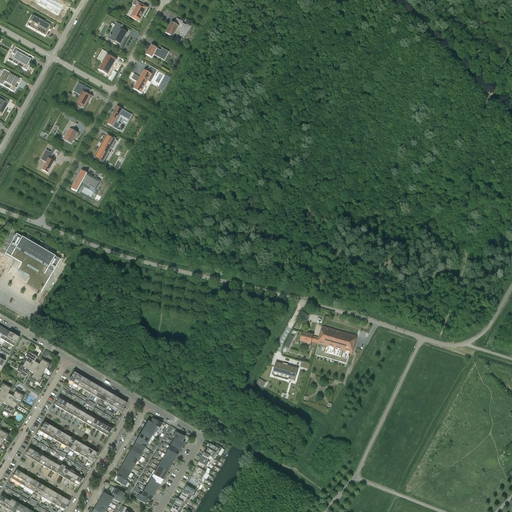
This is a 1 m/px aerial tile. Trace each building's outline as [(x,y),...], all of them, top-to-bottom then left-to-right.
[(37,0),(40,1),(38,4),(45,8),(47,6),(52,9),(51,11),(58,15),(63,6),(52,0),(52,1),(51,0),(37,0)] [(136,6),(130,17),(140,23),(148,8),(143,6),(146,0),(135,0),(133,4),(136,6)] [(48,28),(49,29),(51,26),(50,25),(52,22),(46,19),(44,22),(36,18),(33,16),(30,21),(33,23),(31,26),(34,28),(36,30),(41,32),(45,35),(47,30),(48,28)] [(165,33),(173,38),(177,30),(186,35),(190,27),(187,24),(186,25),(182,23),(183,22),(177,19),(174,24),(171,22),(165,33)] [(122,25),(117,23),(113,30),(114,30),(111,36),(110,37),(109,39),(120,45),(127,33),(120,29),(122,25)] [(151,45),(146,55),(152,58),(154,55),(164,61),(169,52),(162,48),(161,51),(151,45)] [(29,55),(15,47),(11,53),(15,55),(12,59),(13,60),(12,63),(17,66),(19,63),(23,66),(22,68),(26,71),(30,64),(29,63),(31,60),(27,58),(29,55)] [(99,70),(108,76),(117,60),(111,57),(112,57),(103,52),(99,59),(103,62),(99,70)] [(144,71),(134,90),(141,94),(152,75),(154,77),(158,71),(150,66),(147,72),(144,71)] [(9,90),(12,92),(17,83),(19,84),(22,80),(4,70),(0,76),(0,84),(3,86),(5,83),(11,86),(9,90)] [(91,90),(78,83),(75,89),(79,92),(78,94),(81,96),(77,104),(85,108),(91,97),(89,95),(91,90)] [(0,113),(1,114),(8,102),(0,97),(0,113)] [(114,128),(117,130),(120,124),(116,122),(120,114),(130,119),(132,115),(123,110),(117,107),(113,115),(107,124),(114,128)] [(65,130),(69,132),(64,140),(71,145),(78,133),(74,131),(77,125),(70,121),(65,130)] [(108,136),(95,158),(105,164),(111,154),(108,152),(110,148),(113,150),(118,142),(108,136)] [(42,170),(48,174),(55,162),(50,159),(56,150),(53,148),(51,153),(46,150),(41,160),(46,163),(42,170)] [(81,171),(71,189),(77,192),(82,182),(95,189),(100,181),(81,171)] [(8,273),(26,283),(41,292),(44,287),(60,260),(49,253),(48,254),(15,235),(4,254),(15,261),(8,273)] [(319,338),(317,343),(317,344),(319,345),(318,348),(317,348),(315,355),(347,364),(349,357),(348,356),(349,354),(351,354),(356,337),(322,327),(319,338)] [(10,333),(5,330),(0,339),(5,342),(10,333)] [(9,344),(14,335),(10,333),(5,342),(9,344)] [(311,342),(317,343),(319,338),(313,337),(313,336),(302,333),(300,341),(300,343),(304,344),(304,343),(311,344),(311,342)] [(19,338),(14,335),(9,344),(8,346),(13,348),(19,338)] [(34,362),(37,357),(36,357),(37,356),(33,354),(32,355),(29,352),(26,358),(27,358),(34,362)] [(25,363),(34,368),(37,363),(34,362),(27,358),(25,363)] [(45,369),(47,370),(50,365),(46,363),(47,362),(43,359),(42,360),(39,365),(45,369)] [(276,362),(273,371),(291,376),(291,374),(293,374),(296,374),(298,368),(276,362)] [(31,373),(34,368),(25,363),(22,367),(29,371),(31,373)] [(37,363),(34,368),(43,373),(45,369),(39,365),(37,363)] [(22,367),(21,366),(18,371),(22,373),(21,374),(25,377),(26,376),(29,371),(22,367)] [(31,373),(33,374),(34,374),(40,378),(41,377),(43,373),(34,368),(31,373)] [(67,381),(73,384),(78,375),(74,373),(71,377),(70,377),(67,381)] [(42,378),(41,377),(40,378),(34,374),(33,374),(31,378),(31,379),(30,381),(34,384),(35,381),(39,383),(42,378)] [(83,378),(78,375),(73,384),(78,386),(83,378)] [(82,389),(87,380),(83,378),(78,386),(82,389)] [(263,388),(266,383),(259,379),(256,384),(263,388)] [(91,383),(87,380),(82,389),(86,392),(91,383)] [(91,394),(96,386),(91,383),(86,392),(91,394)] [(8,394),(11,389),(10,389),(11,388),(7,385),(6,386),(2,384),(0,388),(0,389),(1,390),(8,394)] [(100,388),(96,386),(91,394),(95,397),(100,388)] [(100,399),(105,391),(100,388),(95,397),(100,399)] [(14,393),(12,396),(12,397),(19,401),(20,402),(23,397),(20,394),(22,391),(18,389),(16,392),(15,392),(14,393)] [(0,391),(0,395),(7,400),(10,395),(8,394),(1,390),(0,391)] [(109,393),(105,391),(100,399),(104,402),(109,393)] [(108,405),(113,396),(109,393),(104,402),(108,405)] [(10,395),(7,400),(17,405),(19,401),(12,397),(12,396),(10,395)] [(57,401),(54,405),(59,408),(64,399),(58,396),(56,400),(57,401)] [(118,398),(113,396),(108,405),(113,407),(118,398)] [(117,410),(122,401),(118,398),(113,407),(117,410)] [(68,402),(64,399),(59,408),(63,411),(68,402)] [(14,409),(17,405),(7,400),(5,404),(7,406),(7,405),(14,409)] [(127,404),(122,401),(117,410),(116,411),(122,414),(125,409),(124,408),(127,404)] [(68,413),(73,405),(68,402),(63,411),(68,413)] [(16,410),(14,409),(7,405),(7,406),(4,410),(5,411),(4,412),(8,414),(9,413),(13,415),(16,410)] [(77,407),(73,405),(68,413),(72,416),(77,407)] [(77,418),(82,410),(77,407),(72,416),(77,418)] [(86,412),(82,410),(77,418),(81,421),(86,412)] [(85,424),(90,415),(86,412),(81,421),(85,424)] [(95,418),(90,415),(85,424),(90,426),(95,418)] [(95,418),(90,426),(94,429),(99,420),(95,418)] [(157,427),(157,428),(159,429),(162,424),(153,419),(150,423),(157,427)] [(104,423),(99,420),(94,429),(99,431),(104,423)] [(155,431),(157,428),(157,427),(150,423),(148,422),(146,426),(155,432),(155,431)] [(38,431),(44,434),(49,425),(44,423),(41,427),(40,427),(38,431)] [(103,434),(108,425),(104,423),(99,431),(103,434)] [(53,428),(49,425),(44,434),(48,437),(53,428)] [(114,429),(108,425),(103,434),(108,437),(110,432),(111,433),(114,429)] [(156,432),(155,431),(155,432),(146,426),(144,430),(143,431),(152,436),(153,437),(156,432)] [(48,437),(52,439),(58,431),(53,428),(48,437)] [(0,437),(4,440),(5,441),(8,435),(5,433),(5,432),(1,430),(1,431),(0,431),(0,430),(0,437)] [(150,440),(152,436),(143,431),(144,430),(143,430),(140,435),(141,435),(150,440)] [(62,433),(58,431),(52,439),(57,442),(62,433)] [(172,437),(173,437),(182,442),(184,437),(175,432),(172,437)] [(57,442),(61,444),(66,436),(62,433),(57,442)] [(147,444),(150,440),(141,435),(139,439),(147,444)] [(71,438),(66,436),(61,444),(66,447),(71,438)] [(184,443),(182,442),(173,437),(171,441),(172,442),(182,447),(184,443)] [(66,447),(70,450),(75,441),(71,438),(66,447)] [(145,448),(147,444),(139,439),(136,443),(145,448)] [(80,444),(75,441),(70,450),(75,452),(80,444)] [(172,442),(170,446),(179,452),(182,447),(172,442)] [(142,452),(142,453),(144,453),(146,449),(145,448),(136,443),(134,447),(142,452)] [(75,452),(79,455),(84,446),(80,444),(75,452)] [(208,450),(216,455),(218,456),(222,449),(216,445),(215,447),(210,444),(207,449),(208,450)] [(25,456),(29,458),(35,450),(29,446),(26,450),(28,451),(25,456)] [(88,449),(84,446),(79,455),(83,457),(88,449)] [(179,452),(170,446),(167,450),(176,455),(179,452)] [(140,456),(142,453),(142,452),(134,447),(131,451),(140,457),(140,456)] [(83,457),(88,460),(93,451),(88,449),(83,457)] [(39,452),(35,450),(29,458),(34,461),(39,452)] [(174,460),(176,455),(167,450),(165,454),(174,460)] [(214,460),(216,455),(208,450),(205,454),(213,459),(214,460)] [(97,454),(93,451),(88,460),(94,463),(96,459),(95,459),(97,454)] [(142,457),(140,456),(140,457),(131,451),(129,456),(138,461),(139,462),(142,457)] [(34,461),(38,463),(43,455),(39,452),(34,461)] [(205,454),(204,453),(202,458),(210,463),(213,459),(205,454)] [(171,464),(174,460),(165,454),(163,459),(171,464)] [(48,457),(43,455),(38,463),(43,466),(48,457)] [(135,465),(138,461),(129,456),(126,459),(126,460),(135,465)] [(43,466),(47,469),(52,460),(48,457),(43,466)] [(199,463),(207,468),(210,463),(202,458),(199,463)] [(133,469),(135,465),(126,460),(126,459),(123,464),(133,469)] [(169,468),(171,464),(163,459),(160,463),(170,468),(169,468)] [(57,463),(52,460),(47,469),(51,471),(57,463)] [(51,471),(56,474),(61,465),(57,463),(51,471)] [(158,467),(167,472),(170,468),(160,463),(158,467)] [(196,468),(197,469),(197,468),(205,473),(205,472),(207,468),(199,463),(196,468)] [(130,473),(133,469),(123,464),(121,468),(130,473)] [(65,468),(61,465),(56,474),(60,476),(65,468)] [(165,477),(167,472),(158,467),(155,471),(165,477)] [(60,476),(65,479),(70,470),(65,468),(60,476)] [(121,468),(119,472),(128,477),(130,473),(121,468)] [(206,473),(205,472),(205,473),(197,468),(197,469),(194,473),(203,478),(206,473)] [(10,478),(16,482),(21,473),(16,470),(13,475),(12,475),(10,478)] [(74,473),(70,470),(65,479),(69,482),(74,473)] [(162,481),(165,477),(155,471),(153,475),(162,481)] [(130,479),(128,477),(119,472),(118,472),(117,474),(118,474),(116,477),(118,478),(119,478),(125,481),(126,481),(128,482),(130,479)] [(25,476),(21,473),(16,482),(20,484),(25,476)] [(74,473),(69,482),(74,484),(79,475),(74,473)] [(194,473),(192,477),(200,482),(203,478),(194,473)] [(84,479),(79,475),(74,484),(78,487),(80,483),(82,484),(84,479)] [(162,481),(153,475),(150,479),(159,485),(161,481),(162,481)] [(20,484),(24,487),(30,478),(25,476),(20,484)] [(202,483),(200,482),(192,477),(191,477),(188,482),(193,485),(192,487),(198,490),(202,483)] [(34,481),(30,478),(24,487),(29,490),(34,481)] [(128,482),(126,481),(125,481),(119,478),(118,478),(116,482),(125,487),(128,482)] [(157,489),(159,485),(150,479),(148,484),(157,489)] [(29,490),(33,492),(38,484),(34,481),(29,490)] [(43,486),(38,484),(33,492),(38,495),(43,486)] [(154,493),(157,489),(148,484),(146,488),(154,493)] [(184,491),(192,496),(194,497),(198,490),(192,487),(191,489),(185,485),(182,491),(184,491)] [(38,495),(42,497),(47,489),(43,486),(38,495)] [(154,493),(146,488),(144,487),(141,491),(143,492),(152,497),(154,493)] [(52,491),(47,489),(42,497),(47,500),(52,491)] [(113,493),(121,498),(124,494),(115,489),(113,493)] [(47,500),(51,503),(56,494),(52,491),(47,500)] [(190,501),(192,496),(184,491),(181,496),(190,501)] [(149,501),(152,497),(143,492),(141,496),(147,500),(149,501)] [(119,503),(121,498),(113,493),(110,497),(113,499),(119,503)] [(60,496),(56,494),(51,503),(55,505),(60,496)] [(110,497),(104,494),(101,498),(110,503),(113,499),(110,497)] [(141,496),(139,494),(136,499),(145,504),(147,500),(141,496)] [(55,505),(60,508),(65,499),(60,496),(55,505)] [(187,506),(190,501),(181,496),(178,500),(186,505),(187,506)] [(6,497),(1,506),(6,509),(11,500),(6,497)] [(108,507),(110,503),(101,498),(99,502),(108,507)] [(69,502),(65,499),(60,508),(66,511),(68,507),(67,506),(69,502)] [(178,500),(177,499),(175,504),(183,509),(186,505),(178,500)] [(11,500),(6,509),(10,511),(15,503),(11,500)] [(105,511),(106,511),(108,507),(99,502),(97,506),(105,511)] [(15,503),(10,511),(11,511),(15,511),(20,505),(15,503)]
